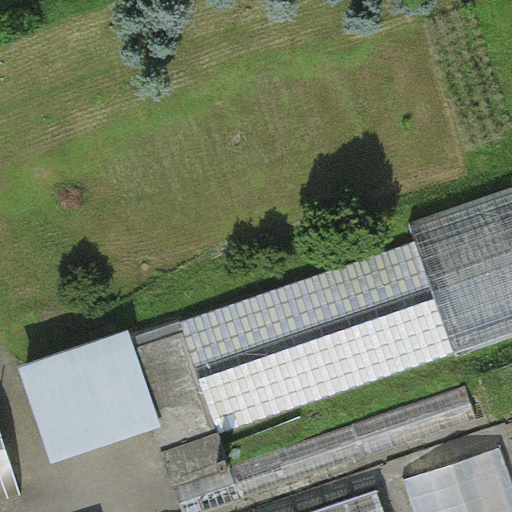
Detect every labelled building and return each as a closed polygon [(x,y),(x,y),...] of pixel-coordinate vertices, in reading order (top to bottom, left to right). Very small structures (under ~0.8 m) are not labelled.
[(511,188),(410,223),(417,236),(458,357),(511,338),(511,188)] [(417,236),(122,337),(150,417),(182,511),(200,511),(190,480),(233,466),(223,437),(458,357),(417,236)] [(122,337),(26,371),(53,449),(150,417),(122,337)] [(233,466),(190,480),(200,511),(203,511),(479,421),(468,388),(233,466)] [(0,428),(0,504),(22,497),(0,428)] [(511,511),(511,479),(501,447),(406,478),(417,511),(511,511)]
